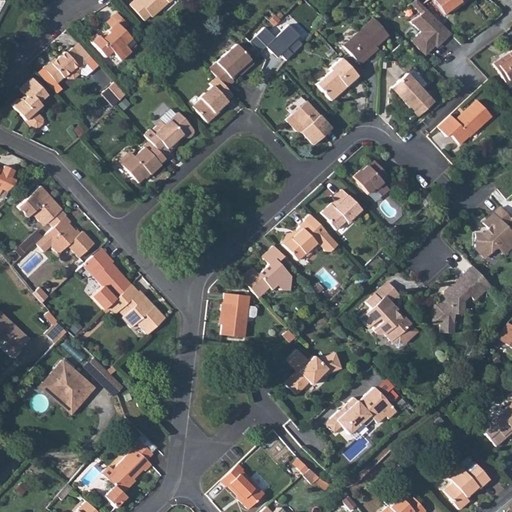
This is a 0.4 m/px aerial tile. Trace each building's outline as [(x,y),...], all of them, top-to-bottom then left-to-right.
[(135,2),(129,8),(143,24),(149,18),(151,20),(171,0),(140,0),(136,4),(135,2)] [(414,0),(411,0),(408,3),(418,14),(424,10),(414,0)] [(429,0),(442,16),(463,0),(429,0)] [(448,34),(424,10),(418,14),(408,22),(418,32),(408,41),(420,53),(424,53),(440,38),(442,40),(448,34)] [(127,54),(122,48),(128,42),(120,33),(125,27),(115,16),(105,26),(109,31),(105,34),(107,36),(99,42),(97,39),(89,46),(102,60),(110,54),(118,64),(128,54),(127,54)] [(371,20),(342,49),(360,67),(366,61),(363,58),(386,36),(371,20)] [(128,42),(122,48),(127,54),(133,48),(128,42)] [(233,45),(206,70),(213,77),(224,89),(232,83),(230,81),(240,71),(241,73),(251,65),(233,45)] [(51,62),(43,69),(57,84),(65,77),(67,80),(74,80),(79,75),(80,70),(86,64),(71,49),(65,54),(64,53),(52,64),(51,62)] [(511,50),(493,64),(505,82),(511,77),(511,50)] [(329,73),(314,87),(329,104),(341,93),(337,89),(341,86),(344,89),(356,78),(339,60),(328,71),(329,73)] [(410,71),(405,75),(419,90),(423,85),(410,71)] [(419,90),(405,75),(389,90),(415,118),(432,103),(419,90)] [(224,89),(213,77),(207,83),(209,86),(196,98),(197,100),(190,107),(206,125),(215,117),(213,115),(225,104),(225,102),(231,96),(224,89)] [(23,120),(31,128),(35,128),(41,123),(41,119),(34,111),(40,106),(37,103),(45,95),(31,78),(18,90),(26,98),(22,101),(20,99),(16,99),(10,105),(23,120)] [(124,97),(113,84),(102,94),(102,96),(112,108),(124,97)] [(449,116),(436,128),(446,138),(449,135),(458,145),(468,136),(469,137),(491,117),(476,101),(454,122),(449,116)] [(303,102),(289,115),(284,120),(294,131),(298,131),(311,146),(328,129),(303,102)] [(150,130),(143,136),(149,142),(164,158),(170,152),(169,151),(174,146),(172,143),(180,136),(182,137),(185,138),(188,137),(191,135),(192,132),(191,129),(187,124),(177,113),(174,115),(170,110),(159,119),(164,125),(159,129),(157,126),(151,132),(150,130)] [(131,154),(120,164),(138,183),(148,173),(150,175),(160,166),(159,165),(165,159),(164,158),(149,142),(144,147),(134,157),(131,154)] [(374,191),(381,185),(380,183),(386,177),(374,163),(367,169),(366,167),(359,174),(358,173),(351,179),(366,196),(373,190),(374,191)] [(15,181),(9,179),(11,175),(13,171),(3,166),(0,173),(0,190),(1,189),(6,192),(13,186),(15,181)] [(381,185),(374,191),(381,198),(388,192),(381,185)] [(30,212),(38,221),(43,217),(46,222),(52,228),(63,217),(64,216),(59,210),(59,209),(38,186),(16,206),(25,216),(30,212)] [(330,205),(321,213),(328,221),(326,223),(334,231),(344,222),(348,226),(361,213),(340,190),(331,199),(337,205),(334,208),(330,205)] [(509,220),(499,208),(487,219),(486,219),(482,223),(489,230),(485,233),(475,233),(474,248),(483,257),(493,247),(497,247),(502,253),(511,244),(511,235),(503,225),(509,220)] [(289,238),(282,245),(297,261),(304,255),(306,258),(313,252),(311,249),(317,243),(325,252),(330,252),(337,245),(325,232),(310,215),(304,220),(304,222),(297,228),(298,228),(294,233),(296,235),(290,239),(289,238)] [(52,228),(34,243),(41,251),(48,245),(56,253),(65,245),(77,258),(91,244),(80,232),(76,235),(67,224),(68,223),(63,217),(52,228)] [(251,268),(241,278),(259,297),(269,288),(271,290),(277,285),(281,290),(290,291),(290,276),(277,262),(283,256),(273,245),(260,256),(268,265),(257,275),(251,268)] [(100,248),(91,256),(97,262),(105,254),(100,248)] [(91,256),(85,261),(95,273),(92,276),(101,287),(90,296),(102,309),(106,306),(129,285),(117,271),(116,272),(109,265),(112,262),(105,254),(97,262),(91,256)] [(482,291),(464,271),(445,289),(447,292),(441,297),(437,297),(436,304),(431,304),(430,324),(451,325),(452,315),(461,315),(461,301),(467,296),(471,301),(482,291)] [(385,284),(377,292),(388,303),(396,295),(385,284)] [(129,285),(106,306),(112,313),(116,310),(122,317),(120,319),(128,328),(134,323),(145,335),(163,319),(152,307),(150,308),(142,299),(143,297),(137,291),(136,292),(130,285),(129,285)] [(37,287),(31,292),(39,302),(46,296),(37,287)] [(222,302),(222,310),(224,311),(222,335),(244,336),(246,315),(248,305),(249,294),(225,292),(224,302),(222,302)] [(388,303),(377,292),(364,303),(370,309),(359,319),(367,328),(369,327),(376,334),(384,335),(389,341),(392,339),(399,339),(403,343),(414,332),(400,317),(398,319),(392,313),(395,311),(388,303)] [(248,305),(246,315),(253,316),(255,315),(256,308),(255,306),(248,305)] [(0,313),(0,338),(6,344),(4,345),(15,355),(28,341),(0,313)] [(44,335),(54,345),(66,334),(55,324),(44,335)] [(511,328),(506,324),(496,338),(511,348),(511,328)] [(296,337),(289,329),(283,334),(291,341),(296,337)] [(392,339),(389,341),(396,348),(403,343),(399,339),(392,339)] [(295,351),(284,362),(296,374),(293,377),(291,376),(283,385),(294,396),(306,384),(309,387),(324,372),(327,375),(339,372),(333,356),(315,362),(311,358),(306,363),(295,351)] [(69,368),(62,361),(41,383),(48,390),(69,368)] [(69,368),(48,390),(66,407),(75,397),(80,402),(92,390),(69,368)] [(114,378),(108,373),(100,382),(114,396),(116,394),(123,387),(114,378)] [(48,390),(41,383),(38,386),(67,415),(80,402),(75,397),(66,407),(48,390)] [(351,397),(322,424),(331,433),(338,426),(346,434),(366,415),(374,423),(382,416),(385,419),(393,411),(371,387),(355,402),(351,397)] [(477,425),(495,446),(505,437),(503,435),(511,426),(511,395),(511,396),(511,397),(504,405),(506,406),(490,420),(487,416),(477,425)] [(129,396),(124,398),(127,404),(132,402),(129,396)] [(114,485),(104,495),(115,506),(125,496),(122,492),(129,485),(128,483),(141,469),(144,470),(150,464),(146,460),(152,454),(137,439),(131,446),(133,447),(113,469),(115,471),(108,479),(114,485)] [(313,483),(318,477),(297,459),(292,464),(313,483)] [(452,484),(443,491),(450,500),(449,501),(457,510),(468,501),(464,496),(468,492),(469,493),(475,487),(477,489),(488,479),(472,461),(462,470),(460,469),(448,479),(452,484)] [(239,468),(221,483),(226,489),(228,488),(241,503),(240,504),(247,511),(248,511),(263,499),(243,476),(244,474),(239,468)] [(424,511),(413,498),(412,500),(407,494),(408,492),(400,483),(388,493),(396,502),(389,508),(388,507),(382,511),(424,511)] [(348,498),(343,503),(349,511),(352,511),(357,508),(348,498)] [(97,511),(84,500),(72,511),(97,511)]
